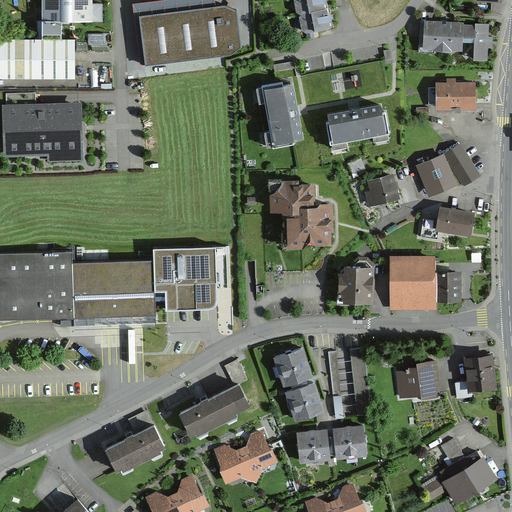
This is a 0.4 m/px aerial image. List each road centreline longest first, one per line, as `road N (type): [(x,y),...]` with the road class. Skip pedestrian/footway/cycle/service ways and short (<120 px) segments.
road 1 (unclassified): [(510,318),(272,328),(0,463)]
road 2 (secondary): [(507,274),(511,100)]
road 3 (residential): [(117,0),(125,166)]
road 4 (residential): [(420,0),(388,32),(283,52)]
